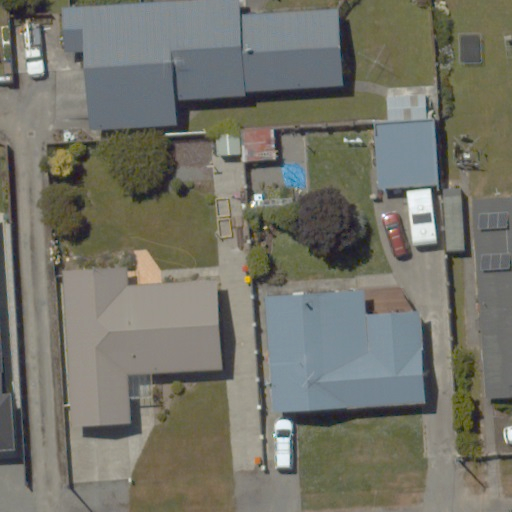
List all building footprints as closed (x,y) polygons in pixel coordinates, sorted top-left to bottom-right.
[(64,3),(65,60),(86,60),(87,125),(176,124),(176,99),(249,98),(249,89),(336,88),(335,13),(247,14),(247,0),(64,3)] [(51,23),(13,24),(14,75),(51,74),(51,23)] [(435,84),(388,86),(389,121),(375,122),(378,192),(439,190),(435,84)] [(511,200),(477,203),(488,403),(511,401),(511,200)] [(72,273),(72,287),(76,430),(139,429),(138,374),(230,372),(228,283),(131,285),(131,272),(72,273)] [(393,312),(392,298),(270,301),(273,410),(431,406),(428,311),(393,312)]
